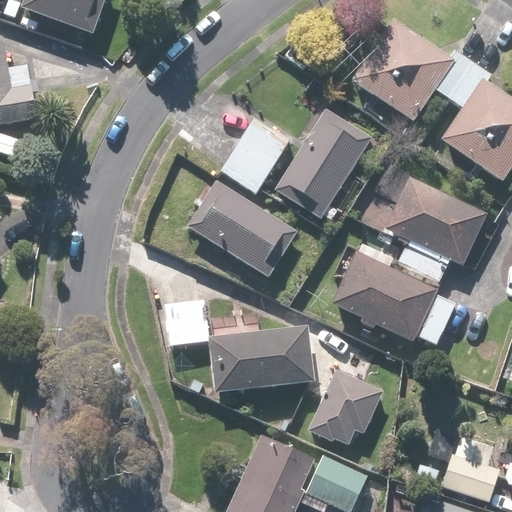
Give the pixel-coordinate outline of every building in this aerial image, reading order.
[(21,0),(17,12),(90,41),(105,0),(21,0)] [(459,113),(439,145),(502,185),(511,168),(511,104),(484,87),(489,80),(452,56),(448,64),(388,26),(349,87),(413,128),(433,96),(459,113)] [(0,130),(34,125),(25,70),(7,72),(4,49),(0,49),(0,130)] [(319,224),(370,144),(324,115),(273,195),(319,224)] [(255,195),(289,143),(255,122),(222,173),(255,195)] [(411,274),(440,287),(449,267),(459,272),(484,217),(387,172),(362,226),(406,246),(396,267),(411,274)] [(298,236),(215,184),(186,231),(268,283),(298,236)] [(358,248),(330,309),(410,346),(413,339),(435,349),(454,308),(434,298),(440,287),(411,274),(408,282),(387,272),(391,263),(358,248)] [(304,332),(208,345),(215,399),(311,386),(304,332)] [(361,438),(380,393),(332,374),(307,437),(346,452),(353,435),(361,438)] [(291,511),(313,462),(258,438),(227,511),(291,511)] [(457,439),(441,491),(487,505),(498,473),(485,469),(492,450),(457,439)] [(350,511),(365,476),(319,458),(299,508),(308,511),(319,511),(322,506),(337,511),(350,511)] [(511,468),(506,466),(498,490),(511,495),(511,468)]
